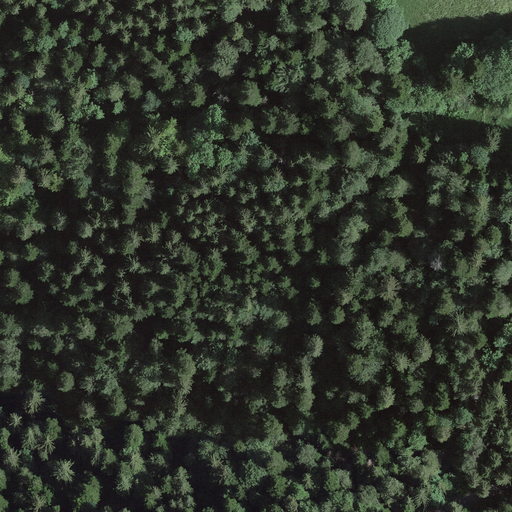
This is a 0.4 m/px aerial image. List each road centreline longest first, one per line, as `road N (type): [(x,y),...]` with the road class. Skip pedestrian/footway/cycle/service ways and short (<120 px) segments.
road 1 (track): [(265,511),(382,100),(284,0)]
road 2 (track): [(511,335),(449,449),(387,511)]
